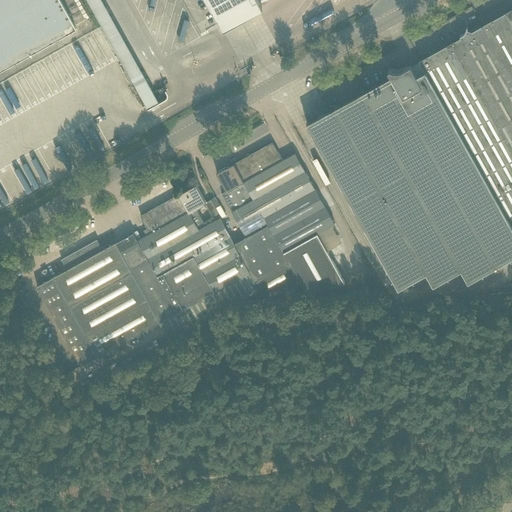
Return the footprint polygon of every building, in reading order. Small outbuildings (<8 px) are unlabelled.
[(80,0),(39,0),(0,22),(0,185),(70,146),(59,127),(130,87),(80,0)] [(209,0),(222,22),(225,20),(224,19),(258,0),(259,1),(260,0),(209,0)] [(468,25),(467,25),(467,26),(467,28),(466,28),(466,29),(466,30),(465,31),(464,32),(463,33),(460,34),(461,36),(419,59),(426,70),(417,75),(411,64),(406,67),(405,68),(403,68),(403,69),(401,69),(400,70),(397,70),(395,70),(393,70),(393,69),(391,69),(390,69),(388,70),(391,75),(307,122),(398,287),(426,271),(433,284),(461,268),(468,280),(511,256),(511,7),(471,30),(467,28),(468,25)] [(158,100),(141,71),(130,77),(147,106),(158,100)] [(234,163),(264,216),(303,286),(345,282),(317,233),(335,223),(295,152),(282,159),(273,142),(234,164),(234,163)] [(264,216),(234,163),(217,172),(227,190),(222,193),(227,202),(232,211),(232,210),(247,236),(234,243),(250,271),(259,289),(260,291),(266,290),(303,286),(264,216)] [(196,184),(179,193),(189,211),(196,222),(195,222),(199,229),(205,225),(195,208),(206,202),(196,184)] [(234,243),(220,217),(199,229),(195,222),(196,222),(179,193),(179,194),(141,216),(147,228),(144,229),(147,234),(138,240),(138,241),(130,246),(179,334),(259,289),(250,271),(234,243)] [(179,334),(130,246),(121,251),(116,241),(107,246),(106,244),(102,246),(103,248),(102,248),(97,239),(96,239),(97,239),(62,259),(62,258),(61,259),(67,268),(37,285),(81,365),(159,321),(169,339),(179,334)]
